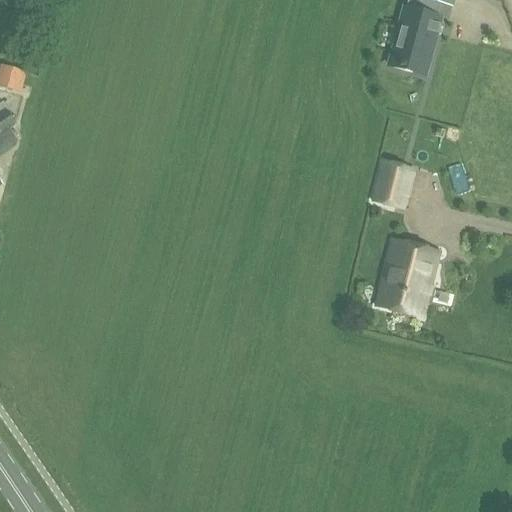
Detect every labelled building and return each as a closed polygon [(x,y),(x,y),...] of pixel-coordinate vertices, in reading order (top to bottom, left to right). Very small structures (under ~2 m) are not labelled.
[(426,75),(441,20),(436,19),(440,4),(427,0),(409,0),(406,11),(404,10),(389,65),(413,72),(426,75)] [(26,72),(0,65),(0,88),(20,94),(26,72)] [(0,135),(16,124),(7,112),(0,116),(0,135)] [(16,147),(18,141),(16,139),(1,149),(5,155),(16,147)] [(414,171),(383,163),(373,202),(404,210),(414,171)] [(423,319),(440,254),(393,242),(376,307),(423,319)]
